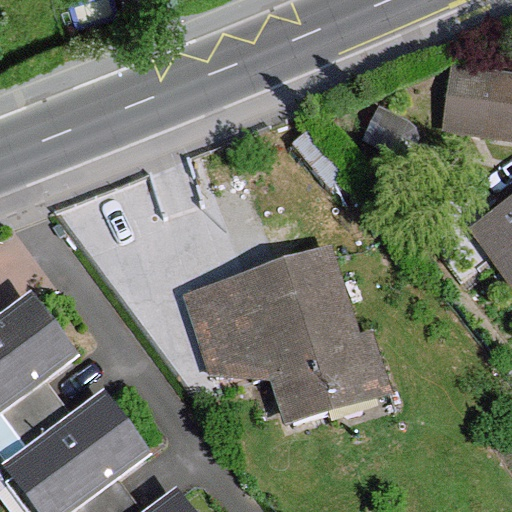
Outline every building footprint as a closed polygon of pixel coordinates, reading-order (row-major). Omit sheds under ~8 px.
[(511,83),(456,76),(447,137),(511,145),(511,83)] [(409,126),(379,113),(364,145),(394,161),(402,163),(412,158),(418,152),(420,144),(417,134),(409,126)] [(511,216),(476,242),(511,291),(511,216)] [(126,221),(82,242),(100,279),(143,258),(126,221)] [(357,348),(330,264),(282,278),(190,305),(213,380),(274,390),(287,435),(390,402),(371,345),(357,348)] [(0,425),(3,423),(47,391),(71,373),(29,315),(4,334),(0,329),(0,425)] [(47,391),(3,423),(33,464),(6,484),(27,511),(86,511),(120,488),(143,471),(102,415),(77,433),(47,391)] [(137,511),(120,488),(86,511),(137,511)]
